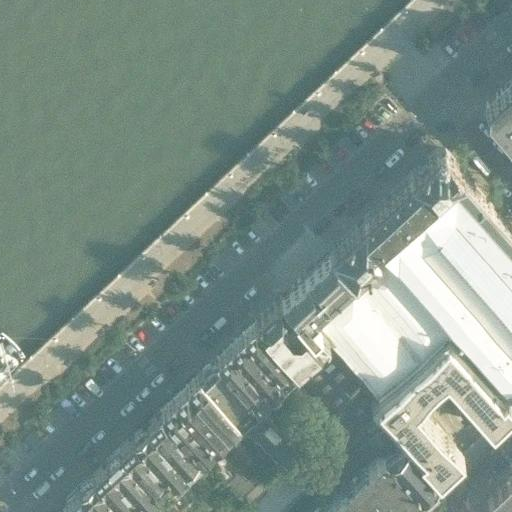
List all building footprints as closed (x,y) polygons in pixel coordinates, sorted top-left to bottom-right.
[(511,77),(486,103),(485,110),(510,139),(511,137),(511,77)] [(436,149),(280,295),(315,334),(323,327),(379,389),(447,328),(454,322),(473,343),(511,387),(511,225),(445,149),(436,149)] [(352,376),(321,341),(315,334),(280,295),(254,320),(294,365),(326,400),(340,387),(352,376)] [(254,320),(241,332),(283,377),(294,365),(254,320)] [(454,322),(447,328),(379,389),(370,397),(439,474),(463,453),(416,400),(423,393),(418,384),(422,379),(432,386),(445,374),(491,425),(511,406),(511,400),(497,384),(493,387),(462,352),(473,343),(454,322)] [(241,332),(229,344),(270,388),(283,377),(241,332)] [(217,355),(258,400),(263,405),(269,400),(264,394),(270,388),(229,344),(217,355)] [(198,372),(240,417),(281,460),(298,444),(265,407),(258,400),(217,355),(198,372)] [(198,372),(186,385),(227,429),(240,417),(198,372)] [(186,385),(173,396),(214,441),(227,429),(186,385)] [(420,493),(439,474),(370,397),(360,385),(349,396),(335,409),(323,420),(311,431),(335,457),(356,437),(363,431),(366,435),(382,451),(420,493)] [(349,396),(340,387),(326,400),(330,403),(335,409),(349,396)] [(278,395),(265,407),(298,444),(311,431),(306,426),(278,395)] [(173,396),(160,409),(201,453),(214,441),(173,396)] [(323,420),(335,409),(330,403),(318,415),(323,420)] [(160,409),(133,434),(174,478),(201,453),(160,409)] [(318,415),(306,426),(311,431),(323,420),(318,415)] [(359,441),(366,435),(363,431),(356,437),(359,441)] [(133,434),(107,458),(148,503),(174,478),(133,434)] [(243,498),(256,511),(280,511),(281,511),(322,471),(299,446),(243,498)] [(360,511),(400,511),(420,493),(382,451),(340,490),(360,511)] [(107,458),(94,471),(131,511),(137,511),(148,503),(107,458)] [(254,458),(240,471),(241,472),(230,483),(242,496),(267,473),(254,458)] [(131,511),(94,471),(80,484),(107,511),(131,511)] [(511,511),(511,487),(505,479),(484,499),(484,507),(489,511),(511,511)] [(66,506),(73,511),(107,511),(80,484),(65,498),(66,506)] [(211,492),(206,486),(198,494),(203,499),(211,492)] [(360,511),(340,490),(325,503),(333,511),(360,511)] [(172,503),(162,511),(173,511),(177,509),(172,503)] [(333,511),(325,503),(315,511),(333,511)]
